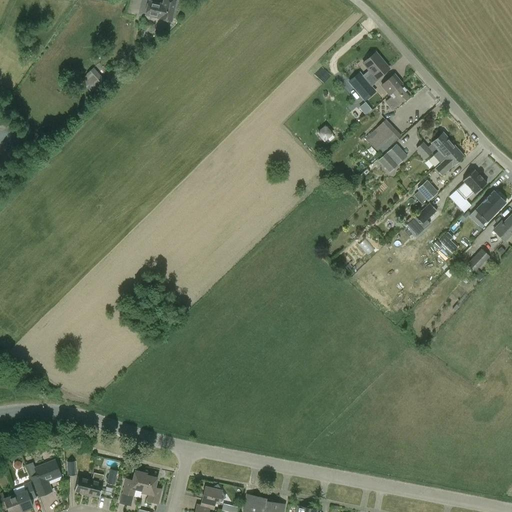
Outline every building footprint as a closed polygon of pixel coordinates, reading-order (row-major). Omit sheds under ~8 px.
[(152,4),(149,16),(159,18),(159,19),(172,22),(176,1),(170,0),(163,0),(162,6),(152,4)] [(375,53),(363,63),(371,72),(369,74),(375,81),(388,70),(375,53)] [(118,65),(106,77),(112,84),(124,72),(118,65)] [(93,68),(86,74),(98,87),(105,81),(93,68)] [(393,75),(382,85),(392,97),(386,102),(391,109),(409,94),(393,75)] [(365,102),(359,107),(365,115),(371,110),(365,102)] [(401,136),(385,119),(365,139),(381,155),(401,136)] [(324,125),(314,131),(323,143),(333,137),(324,125)] [(435,149),(437,152),(433,155),(440,163),(456,148),(443,133),(427,147),(423,142),(415,149),(424,159),(435,149)] [(407,157),(396,144),(378,160),(389,173),(407,157)] [(463,156),(456,148),(440,163),(434,168),(441,175),(451,167),(451,166),(463,156)] [(464,182),(455,190),(456,191),(456,190),(464,199),(465,199),(473,192),(474,194),(486,183),(482,179),(482,178),(481,178),(478,175),(479,175),(478,174),(478,175),(474,170),(462,180),(464,182)] [(438,192),(427,180),(416,189),(427,202),(438,192)] [(487,222),(506,203),(493,190),(474,210),(487,222)] [(465,199),(464,199),(457,206),(463,213),(471,205),(465,199)] [(429,203),(414,216),(422,224),(436,211),(429,203)] [(499,224),(493,230),(504,241),(511,232),(511,215),(501,225),(499,224)] [(453,224),(439,238),(448,247),(462,232),(453,224)] [(365,239),(359,243),(367,254),(373,250),(365,239)] [(436,249),(442,245),(438,239),(431,244),(436,249)] [(481,249),(466,265),(474,273),(490,257),(481,249)] [(33,463),(26,466),(38,497),(51,492),(47,481),(61,476),(54,460),(35,468),(33,463)] [(67,475),(75,475),(75,461),(67,461),(67,475)] [(110,469),(107,483),(114,485),(117,471),(110,469)] [(141,493),(146,474),(134,471),(131,483),(125,481),(122,494),(133,496),(134,489),(141,491),(141,493)] [(146,474),(141,493),(148,495),(146,502),(157,504),(160,491),(154,489),(157,477),(146,475),(146,474)] [(81,494),(86,496),(90,480),(77,476),(73,491),(81,493),(81,494)] [(102,483),(90,480),(86,496),(91,497),(91,496),(99,497),(102,483)] [(25,490),(14,494),(21,511),(32,507),(29,500),(35,498),(29,482),(23,485),(25,490)] [(196,506),(212,510),(214,503),(218,504),(221,491),(204,487),(200,506),(196,506)] [(8,511),(18,511),(21,511),(14,494),(3,499),(1,493),(0,493),(0,506),(2,511),(7,509),(8,511)] [(262,511),(266,499),(252,496),(250,505),(244,504),(242,511),(262,511)] [(272,500),(266,499),(262,511),(276,511),(278,504),(272,503),(272,500)] [(220,508),(235,511),(237,506),(222,503),(220,508)]
